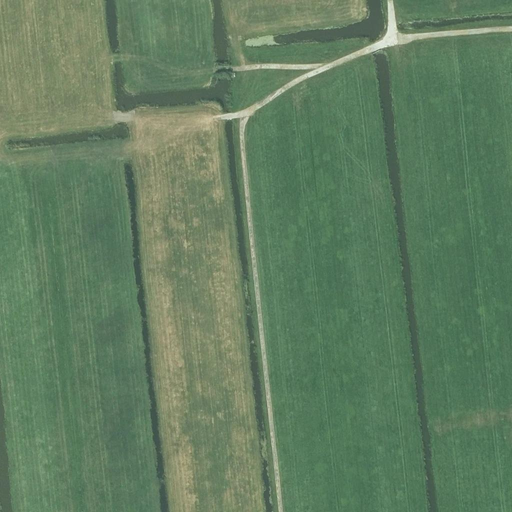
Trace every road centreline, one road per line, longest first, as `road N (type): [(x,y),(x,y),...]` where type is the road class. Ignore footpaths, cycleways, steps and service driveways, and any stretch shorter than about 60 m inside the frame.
road 1 (track): [(281,511),(241,132),(244,117),(326,68)]
road 2 (track): [(326,68),(183,72),(98,55)]
road 3 (track): [(244,117),(215,119),(119,156)]
